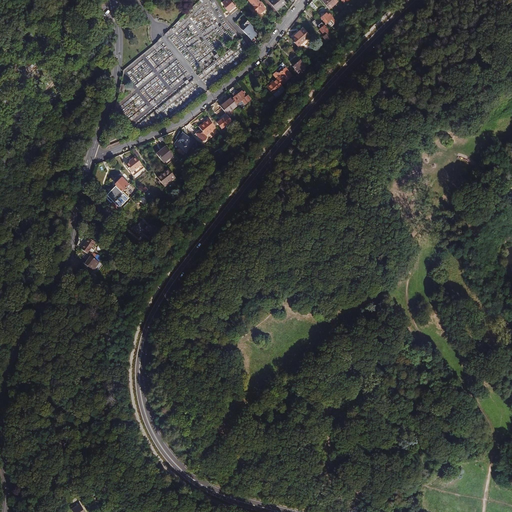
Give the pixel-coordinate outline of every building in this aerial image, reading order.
[(231,0),(223,0),(221,2),(229,12),(236,6),(231,0)] [(265,9),(258,0),(247,0),(252,5),(249,8),(254,14),(257,12),(259,14),(265,9)] [(270,0),(269,1),(275,9),(285,1),(283,0),(270,0)] [(329,9),(338,1),(337,0),(322,0),(322,1),(329,9)] [(312,1),(309,5),(313,11),(317,8),(312,1)] [(246,16),(241,10),(233,17),(239,22),(244,18),(244,17),(246,16)] [(326,23),(333,17),(329,13),(328,14),(326,12),(324,14),(323,13),(320,16),(321,17),(326,23)] [(50,19),(47,15),(38,22),(41,25),(50,19)] [(253,41),(260,35),(247,20),(240,27),(253,41)] [(333,36),(324,24),(323,25),(319,20),(316,23),(320,28),(319,28),(324,35),(323,37),(326,41),(333,36)] [(291,38),(298,46),(310,36),(303,28),(291,38)] [(152,46),(155,50),(161,45),(158,41),(152,46)] [(305,68),(306,67),(300,61),(293,67),(295,70),(294,71),(296,73),(297,72),(298,74),(301,71),(305,68)] [(282,64),(276,71),(280,73),(285,66),(282,64)] [(272,74),(277,80),(281,85),(292,76),(286,68),(279,74),(276,70),(272,74)] [(254,81),(249,75),(245,78),(250,84),(254,81)] [(276,98),(286,90),(281,85),(277,80),(273,83),(272,81),(266,86),(276,98)] [(229,90),(234,97),(232,99),(236,104),(242,99),(244,104),(250,99),(244,91),(243,93),(242,91),(238,94),(233,87),(229,90)] [(226,115),(238,106),(236,104),(232,99),(231,97),(220,106),(226,115)] [(227,114),(217,122),(222,129),(232,121),(227,114)] [(216,128),(210,120),(206,123),(205,121),(198,127),(201,129),(196,133),(202,142),(205,141),(207,138),(206,136),(216,128)] [(183,155),(194,141),(183,133),(175,144),(179,147),(177,150),(183,155)] [(109,142),(117,139),(115,134),(107,137),(109,142)] [(156,154),(164,163),(173,156),(166,146),(156,154)] [(134,149),(131,150),(135,156),(136,157),(139,155),(134,149)] [(130,162),(126,165),(132,172),(142,164),(136,157),(130,162)] [(97,165),(100,171),(106,168),(104,162),(97,165)] [(156,178),(164,187),(176,178),(168,168),(156,178)] [(119,208),(129,198),(122,191),(129,185),(122,178),(115,184),(116,185),(106,195),(119,208)] [(85,197),(84,202),(92,208),(95,204),(85,197)] [(140,238),(144,235),(147,239),(159,231),(153,222),(148,225),(144,218),(132,226),(140,238)] [(93,271),(99,262),(102,258),(92,253),(93,252),(90,250),(95,243),(79,231),(76,246),(86,253),(85,256),(88,258),(82,267),(88,271),(90,269),(93,271)] [(349,368),(357,357),(352,353),(345,365),(349,368)]
